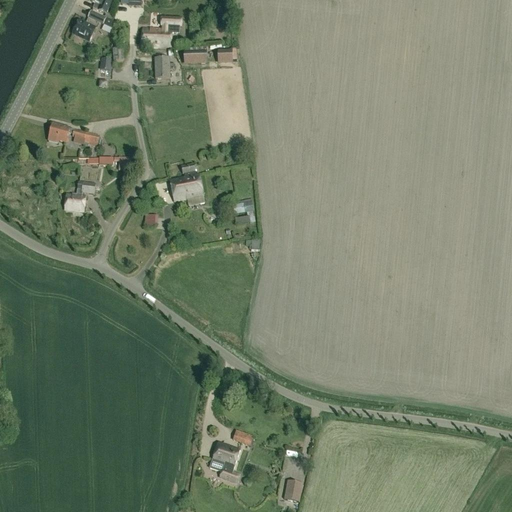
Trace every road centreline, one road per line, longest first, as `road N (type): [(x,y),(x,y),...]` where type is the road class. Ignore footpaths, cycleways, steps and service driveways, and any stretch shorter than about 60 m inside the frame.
road 1 (unclassified): [(511,436),(335,408),(289,393),(96,265)]
road 2 (unclassified): [(96,265),(146,170),(132,44)]
road 3 (tertiary): [(0,138),(69,0)]
